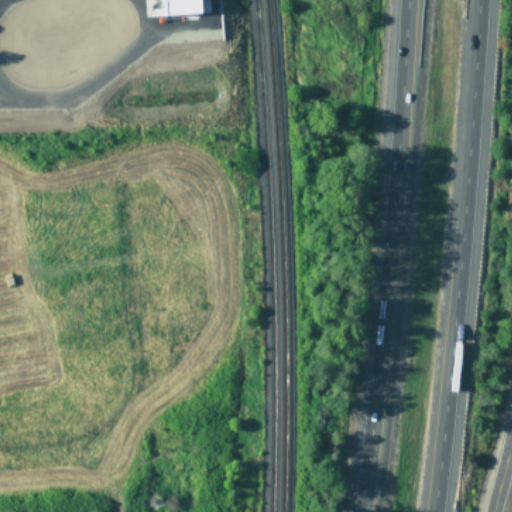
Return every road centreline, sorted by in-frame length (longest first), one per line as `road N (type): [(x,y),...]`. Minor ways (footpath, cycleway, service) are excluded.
road 1 (motorway): [(406,0),(393,216),(360,511)]
road 2 (motorway): [(434,511),(480,0)]
